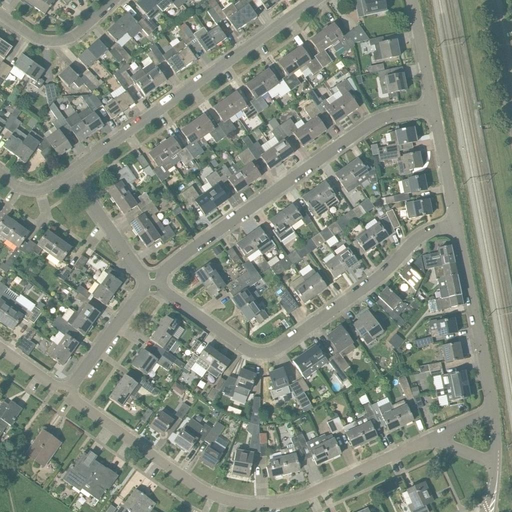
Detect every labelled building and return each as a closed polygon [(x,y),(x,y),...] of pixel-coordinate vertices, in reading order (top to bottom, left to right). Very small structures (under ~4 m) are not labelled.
[(49,8),(54,1),(55,0),(38,0),(34,7),(44,15),(45,15),(49,8)] [(155,33),(159,30),(151,21),(161,12),(156,6),(150,0),(141,0),(136,5),(145,14),(141,18),(153,32),(153,31),(155,33)] [(150,0),(156,6),(161,12),(171,2),(168,0),(150,0)] [(177,9),(182,5),(177,0),(168,0),(171,2),(177,9)] [(213,8),(218,4),(215,0),(213,0),(209,3),(213,8)] [(247,25),(257,18),(247,3),(251,0),(243,0),(234,7),(247,25)] [(259,0),(267,11),(277,3),(275,0),(259,0)] [(360,0),(361,3),(358,3),(359,8),(362,7),(364,17),(386,12),(387,11),(388,11),(388,10),(388,9),(388,7),(387,7),(386,6),(384,6),(383,0),(360,0)] [(247,25),(234,7),(232,4),(222,12),(218,6),(212,9),(221,22),(227,18),(236,32),(247,25)] [(216,25),(221,22),(212,9),(208,13),(216,25)] [(136,23),(127,13),(117,22),(130,36),(140,27),(148,36),(153,32),(141,18),(136,23)] [(130,36),(117,22),(107,32),(116,43),(127,33),(129,36),(130,36)] [(342,37),(333,25),(322,33),(331,46),(338,41),(346,52),(354,47),(354,44),(347,34),(342,37)] [(216,46),(226,38),(218,26),(208,34),(216,46)] [(354,44),(368,40),(369,40),(359,26),(347,34),(354,44)] [(194,37),(187,27),(182,30),(191,43),(196,40),(197,41),(205,53),(216,46),(208,34),(207,34),(204,29),(194,37)] [(186,67),(196,60),(185,46),(191,43),(182,30),(177,34),(182,41),(172,48),(174,50),(186,67)] [(323,69),(332,62),(324,51),(331,46),(322,33),(310,41),(319,54),(314,57),(323,69)] [(382,38),(369,40),(368,40),(370,47),(374,46),(375,53),(373,54),(374,62),(382,60),(382,61),(400,57),(400,56),(399,57),(396,41),(384,44),(382,38)] [(98,60),(107,51),(98,40),(88,49),(98,60)] [(0,41),(0,57),(3,60),(12,49),(0,41)] [(163,57),(153,43),(148,47),(151,52),(160,64),(165,61),(175,75),(186,67),(174,50),(163,57)] [(130,58),(118,44),(114,48),(123,59),(127,64),(135,57),(134,55),(130,58)] [(310,60),(301,47),(289,55),(299,71),(306,66),(313,76),(323,69),(314,57),(310,60)] [(119,64),(123,59),(114,48),(109,53),(119,64)] [(98,60),(88,49),(77,59),(87,70),(98,60)] [(155,88),(164,81),(155,68),(160,64),(151,52),(146,55),(152,63),(143,70),(147,76),(155,88)] [(10,62),(7,66),(12,69),(13,67),(25,75),(33,63),(22,55),(14,65),(10,62)] [(290,92),(300,85),(293,75),(299,71),(289,55),(287,56),(287,57),(278,64),(287,76),(282,80),(290,92)] [(36,83),(44,71),(33,63),(25,75),(36,83)] [(129,87),(134,84),(126,72),(130,68),(127,64),(118,71),(129,87)] [(12,69),(7,66),(0,76),(0,77),(4,81),(12,69)] [(80,80),(68,67),(58,77),(67,88),(73,83),(78,88),(83,84),(91,93),(97,88),(85,75),(80,80)] [(145,95),(155,88),(147,76),(143,70),(132,77),(145,95)] [(277,83),(268,70),(257,78),(267,93),(271,99),(278,95),(281,99),(290,92),(282,80),(277,83)] [(389,77),(387,70),(378,72),(382,95),(406,90),(403,75),(389,77)] [(98,82),(89,71),(85,75),(97,88),(103,83),(100,80),(98,82)] [(124,91),(129,87),(118,71),(113,75),(124,91)] [(258,114),(268,107),(261,98),(267,93),(257,78),(246,86),(255,99),(250,103),(258,114)] [(347,117),(347,116),(358,109),(349,95),(354,92),(345,80),(335,87),(343,97),(336,102),(347,117)] [(56,98),(54,85),(45,86),(44,87),(48,108),(56,98)] [(347,117),(336,102),(330,106),(323,96),(318,99),(312,91),(307,95),(313,103),(321,115),(326,111),(335,125),(347,117)] [(128,109),(129,108),(129,107),(134,104),(126,92),(115,100),(123,111),(128,108),(128,109)] [(236,93),(225,101),(235,116),(241,112),(248,121),(258,114),(250,103),(245,106),(236,93)] [(89,98),(97,109),(103,106),(94,94),(89,98)] [(93,112),(97,109),(89,98),(88,96),(81,96),(88,107),(92,113),(93,112)] [(123,111),(115,100),(113,101),(113,100),(108,104),(108,105),(103,108),(111,120),(123,111)] [(226,137),(236,130),(229,120),(235,116),(225,101),(213,109),(222,122),(218,125),(226,137)] [(326,131),(317,118),(321,115),(313,103),(304,110),(312,121),(305,126),(301,121),(314,140),(326,131)] [(67,124),(55,106),(51,111),(57,120),(68,135),(72,131),(79,142),(91,134),(82,121),(77,115),(76,113),(73,115),(75,118),(67,124)] [(96,131),(98,130),(97,129),(102,126),(94,113),(93,112),(92,113),(88,107),(77,115),(82,121),(91,134),(96,130),(96,131)] [(8,131),(16,120),(17,118),(11,115),(6,123),(0,118),(0,132),(3,128),(8,131)] [(213,129),(204,116),(192,124),(203,138),(209,134),(216,144),(226,137),(218,125),(213,129)] [(269,123),(273,130),(280,126),(275,118),(269,123)] [(294,126),(290,119),(280,126),(288,138),(293,135),(302,148),(314,140),(301,121),(294,126)] [(27,137),(16,130),(21,123),(16,120),(8,131),(12,134),(11,137),(11,136),(2,148),(14,156),(32,131),(31,131),(27,137)] [(64,154),(66,153),(65,152),(70,149),(63,138),(68,135),(57,120),(53,123),(52,124),(57,131),(46,139),(51,146),(59,157),(64,153),(64,154)] [(194,160),(203,153),(197,143),(203,138),(192,124),(181,131),(190,145),(185,148),(194,160)] [(281,163),(293,154),(284,141),(288,138),(280,126),(271,133),(279,144),(272,149),(281,163)] [(378,156),(399,152),(398,146),(416,143),(414,129),(389,133),(390,142),(387,143),(387,147),(377,149),(378,156)] [(25,164),(33,152),(27,148),(37,135),(32,131),(14,156),(19,159),(19,160),(20,161),(20,160),(25,164)] [(42,152),(51,146),(46,139),(45,136),(36,148),(42,152)] [(253,145),(246,136),(241,140),(248,149),(256,161),(261,158),(270,170),(281,163),(272,149),(265,154),(257,142),(253,145)] [(181,151),(172,138),(160,146),(169,160),(177,155),(184,166),(194,160),(185,148),(181,151)] [(161,183),(170,176),(162,165),(169,160),(160,146),(148,155),(157,168),(152,171),(161,183)] [(249,185),(260,177),(251,164),(256,161),(248,149),(237,156),(245,167),(239,172),(249,185)] [(400,158),(399,152),(378,156),(379,163),(396,159),(397,163),(402,162),(404,172),(421,168),(418,154),(400,158)] [(366,173),(357,160),(346,168),(356,182),(367,174),(371,185),(374,201),(380,197),(374,167),(366,173)] [(239,172),(234,164),(227,169),(224,165),(215,172),(224,184),(228,181),(237,193),(249,185),(239,172)] [(115,204),(129,194),(124,187),(135,179),(127,166),(115,175),(120,183),(107,192),(115,204)] [(348,194),(359,186),(356,182),(346,168),(335,176),(348,194)] [(216,208),(228,200),(218,187),(224,184),(215,172),(205,179),(210,186),(204,190),(205,193),(206,193),(216,208)] [(410,194),(426,191),(423,177),(407,180),(410,192),(410,194)] [(328,211),(339,203),(325,183),(314,191),(328,211)] [(199,198),(192,187),(181,194),(191,207),(196,203),(205,216),(216,208),(206,193),(199,198)] [(316,219),(328,211),(314,191),(302,199),(316,219)] [(134,201),(129,194),(115,204),(123,215),(136,206),(140,211),(152,203),(145,193),(134,201)] [(395,203),(409,200),(408,194),(393,197),(395,203)] [(385,206),(393,204),(392,197),(384,199),(385,206)] [(366,213),(374,207),(368,199),(360,205),(366,213)] [(410,219),(416,218),(431,215),(428,201),(413,204),(407,205),(410,219)] [(139,237),(159,222),(154,215),(158,212),(152,203),(140,211),(143,216),(130,225),(139,237)] [(358,219),(366,213),(360,205),(352,211),(358,219)] [(298,214),(292,206),(281,214),(291,228),(301,220),(306,226),(311,222),(303,211),(298,214)] [(175,218),(182,213),(179,208),(172,213),(175,218)] [(350,225),(358,219),(352,211),(344,216),(350,225)] [(393,230),(400,227),(392,211),(386,213),(387,217),(393,230)] [(279,244),(295,233),(291,228),(281,214),(270,222),(274,229),(271,232),(279,244)] [(341,231),(350,225),(344,216),(335,222),(341,231)] [(0,236),(6,241),(17,226),(5,217),(0,224),(0,236)] [(378,223),(367,231),(377,245),(388,237),(386,235),(393,230),(387,217),(380,221),(383,228),(382,229),(378,223)] [(164,229),(159,222),(139,237),(146,248),(160,239),(163,244),(175,236),(168,226),(164,229)] [(333,236),(341,231),(335,222),(327,228),(333,236)] [(6,241),(17,249),(23,241),(29,234),(17,226),(6,241)] [(325,242),(333,236),(327,228),(319,234),(325,242)] [(264,236),(259,229),(248,237),(258,251),(267,245),(270,250),(276,247),(267,234),(264,236)] [(365,253),(377,245),(367,231),(355,239),(357,241),(352,245),(359,256),(365,252),(365,253)] [(49,255),(60,240),(48,232),(37,246),(42,250),(49,255)] [(317,248),(325,242),(319,234),(311,240),(317,248)] [(247,259),(258,251),(248,237),(237,245),(247,259)] [(60,263),(71,249),(60,240),(49,255),(60,263)] [(309,254),(317,248),(311,240),(303,245),(309,254)] [(29,258),(37,246),(29,241),(21,252),(29,258)] [(301,260),(309,254),(303,245),(295,251),(301,260)] [(454,265),(450,246),(439,249),(441,258),(429,261),(428,256),(421,257),(424,270),(433,268),(443,266),(443,267),(454,265)] [(234,264),(240,260),(232,249),(226,253),(234,264)] [(346,271),(357,263),(347,249),(336,257),(346,271)] [(293,266),(301,260),(295,251),(286,257),(293,266)] [(80,271),(88,260),(82,256),(74,267),(80,271)] [(284,271),(293,266),(286,257),(278,263),(284,271)] [(334,279),(346,271),(336,257),(325,265),(334,279)] [(424,275),(421,257),(420,257),(408,270),(406,268),(399,275),(401,277),(401,278),(404,281),(404,280),(416,292),(416,291),(424,275)] [(14,262),(9,258),(4,265),(2,263),(0,266),(0,269),(6,274),(14,262)] [(252,277),(257,273),(249,261),(243,265),(248,271),(252,277)] [(262,266),(265,271),(274,265),(271,261),(262,266)] [(276,277),(284,271),(278,263),(270,268),(276,277)] [(196,274),(204,286),(217,276),(209,265),(196,274)] [(437,280),(438,284),(446,282),(445,278),(456,276),(454,265),(443,267),(443,266),(433,268),(435,281),(437,280)] [(63,283),(72,271),(66,267),(62,273),(59,271),(55,277),(63,283)] [(113,295),(121,284),(115,280),(119,275),(108,267),(97,283),(113,295)] [(315,296),(326,288),(313,270),(302,278),(315,296)] [(240,285),(252,277),(248,271),(236,280),(240,285)] [(250,296),(246,290),(250,288),(249,287),(261,278),(257,273),(252,277),(240,285),(244,291),(232,300),(241,311),(254,301),(259,297),(255,292),(250,296)] [(212,297),(225,287),(217,276),(204,286),(212,297)] [(441,299),(460,295),(456,276),(445,278),(446,282),(438,284),(438,286),(441,299)] [(315,296),(302,278),(301,277),(290,285),(303,304),(315,296)] [(113,295),(97,283),(90,293),(80,286),(76,291),(88,299),(91,295),(93,297),(105,306),(113,295)] [(392,311),(401,302),(388,290),(387,288),(379,296),(382,297),(376,304),(400,328),(405,322),(398,316),(392,311)] [(84,305),(88,299),(76,291),(72,297),(84,305)] [(0,321),(1,323),(16,302),(4,293),(0,298),(0,321)] [(17,301),(29,312),(34,306),(22,295),(17,301)] [(430,312),(462,306),(460,295),(441,299),(428,302),(430,312)] [(287,316),(298,309),(292,300),(281,307),(287,316)] [(262,312),(254,301),(241,311),(248,322),(253,319),(257,326),(268,319),(263,312),(262,312)] [(415,311),(419,306),(414,301),(410,306),(415,311)] [(30,312),(16,302),(1,323),(12,331),(21,318),(28,322),(29,321),(34,324),(42,312),(34,307),(30,312)] [(92,325),(99,314),(87,305),(79,316),(92,325)] [(92,325),(79,316),(70,310),(62,319),(58,316),(55,321),(66,330),(69,326),(84,336),(92,325)] [(372,341),(382,333),(368,312),(357,319),(359,321),(353,326),(361,337),(367,333),(372,341)] [(170,338),(179,326),(166,317),(158,329),(170,338)] [(431,337),(429,338),(430,339),(431,339),(432,344),(435,343),(434,338),(438,337),(456,334),(453,319),(436,322),(437,331),(430,332),(431,337)] [(61,337),(62,335),(66,330),(55,321),(49,328),(61,337)] [(29,343),(37,332),(31,328),(23,339),(29,343)] [(327,337),(338,353),(339,354),(352,345),(340,328),(327,337)] [(175,341),(170,338),(158,329),(150,340),(162,349),(165,351),(168,353),(175,341)] [(395,334),(388,343),(396,349),(403,341),(395,334)] [(70,355),(78,344),(65,335),(57,346),(70,355)] [(430,339),(429,338),(414,342),(417,349),(430,344),(432,344),(431,339),(430,339)] [(194,354),(201,344),(197,340),(189,351),(194,354)] [(62,366),(70,355),(57,346),(52,343),(45,353),(50,357),(62,366)] [(445,364),(462,360),(459,344),(442,347),(445,364)] [(210,367),(219,355),(207,346),(199,357),(194,354),(186,366),(184,368),(189,372),(195,363),(206,372),(209,367),(210,367)] [(313,367),(324,358),(316,346),(304,354),(313,367)] [(157,361),(143,351),(141,354),(142,355),(140,359),(138,358),(132,366),(147,377),(151,371),(151,370),(157,361)] [(172,364),(174,365),(177,360),(168,353),(165,351),(162,356),(161,357),(172,364)] [(338,353),(332,357),(343,372),(349,367),(339,354),(338,353)] [(305,380),(311,376),(307,371),(313,367),(304,354),(292,362),(305,380)] [(221,375),(230,362),(219,355),(210,367),(206,372),(216,379),(219,374),(221,375)] [(167,371),(172,364),(161,357),(156,364),(167,371)] [(342,384),(348,379),(343,372),(332,357),(327,361),(337,374),(335,375),(342,384)] [(420,373),(429,372),(442,369),(440,363),(419,367),(420,373)] [(276,397),(290,392),(288,386),(282,369),(268,374),(276,397)] [(431,378),(443,375),(442,369),(429,372),(431,378)] [(255,376),(240,371),(236,381),(228,378),(219,393),(230,398),(232,394),(246,399),(255,376)] [(443,390),(451,388),(467,385),(464,372),(441,377),(443,390)] [(137,384),(125,376),(117,387),(133,399),(137,402),(141,396),(137,393),(141,387),(151,394),(154,389),(141,379),(137,384)] [(407,400),(413,398),(405,378),(398,381),(407,400)] [(214,401),(226,382),(221,379),(214,389),(213,389),(207,398),(214,401)] [(303,393),(309,390),(302,379),(297,382),(303,393)] [(303,393),(297,382),(289,386),(296,398),(294,399),(303,413),(312,408),(303,393)] [(172,390),(183,396),(187,390),(175,384),(172,390)] [(469,398),(467,385),(451,388),(443,390),(435,392),(436,399),(446,397),(447,402),(469,398)] [(129,405),(133,399),(117,387),(108,399),(121,408),(125,402),(129,405)] [(413,397),(419,395),(417,387),(411,389),(413,397)] [(417,410),(423,407),(419,396),(413,398),(417,410)] [(259,426),(260,398),(253,398),(252,413),(249,413),(249,423),(253,425),(259,426)] [(401,426),(413,421),(403,401),(392,406),(394,411),(401,426)] [(22,410),(11,402),(7,407),(2,404),(0,406),(0,435),(3,432),(5,433),(22,410)] [(401,427),(401,426),(394,411),(392,406),(390,402),(378,408),(376,403),(370,407),(374,416),(380,428),(385,426),(388,433),(401,427)] [(181,420),(190,408),(183,403),(175,416),(181,420)] [(364,419),(355,423),(364,443),(365,443),(376,438),(368,419),(374,416),(370,407),(369,404),(363,407),(367,416),(364,417),(364,419)] [(228,413),(240,418),(242,413),(230,408),(228,413)] [(145,424),(153,413),(148,410),(140,420),(145,424)] [(163,435),(173,421),(161,412),(150,426),(163,435)] [(338,432),(343,429),(338,418),(332,421),(338,432)] [(332,435),(338,432),(332,421),(327,423),(332,435)] [(352,449),(364,443),(355,423),(355,422),(349,424),(350,426),(352,431),(345,434),(352,449)] [(198,433),(187,425),(174,443),(188,452),(197,439),(203,443),(204,441),(217,423),(212,430),(205,424),(198,433)] [(213,468),(225,449),(215,442),(224,427),(217,423),(204,441),(210,445),(200,460),(213,468)] [(260,444),(259,434),(259,426),(253,425),(248,450),(245,450),(245,452),(236,450),(231,474),(249,478),(254,452),(260,453),(260,444)] [(43,468),(58,447),(52,442),(54,439),(42,431),(25,455),(43,468)] [(259,434),(260,444),(268,444),(267,434),(259,434)] [(306,444),(302,435),(296,437),(301,448),(307,446),(309,450),(316,465),(328,460),(318,438),(306,444)] [(333,439),(328,442),(326,437),(325,435),(318,438),(328,460),(340,454),(333,439)] [(294,454),(293,452),(296,451),(301,448),(296,437),(290,440),(294,447),(280,451),(286,474),(299,471),(295,454),(294,454)] [(269,478),(286,474),(280,451),(282,457),(269,461),(270,466),(266,467),(269,478)] [(83,490),(99,467),(91,462),(92,460),(83,453),(66,478),(73,483),(76,479),(84,485),(81,489),(83,490)] [(105,472),(99,467),(83,490),(98,501),(104,493),(105,494),(106,492),(105,491),(115,477),(106,471),(105,472)] [(408,511),(427,511),(424,506),(433,502),(424,483),(406,491),(412,504),(406,507),(408,511)] [(148,511),(153,505),(142,496),(143,495),(135,489),(135,490),(123,506),(122,505),(116,511),(148,511)]
